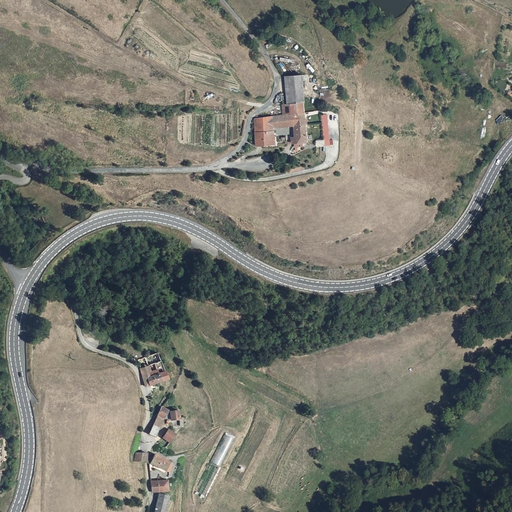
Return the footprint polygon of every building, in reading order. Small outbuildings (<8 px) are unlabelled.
[(288,77),(290,104),(290,114),(294,114),(304,113),(315,112),(315,106),(304,107),(301,76),(288,77)] [(290,104),(281,106),(282,115),(290,114),(290,104)] [(306,137),(304,113),(294,114),(295,125),(296,137),(290,137),(290,143),(309,142),(309,138),(306,137)] [(295,125),(294,114),(290,114),(282,115),(273,116),(273,127),(295,125)] [(274,137),(273,127),(273,116),(255,118),(255,145),(285,143),(285,136),(274,137)] [(148,368),(161,362),(157,353),(144,359),(148,368)] [(141,370),(148,386),(153,384),(150,378),(152,377),(151,374),(148,368),(141,370)] [(153,384),(169,378),(166,371),(162,373),(161,370),(151,374),(152,377),(150,378),(153,384)] [(161,417),(163,417),(166,410),(160,407),(156,415),(161,417)] [(177,425),(182,424),(181,417),(179,417),(178,408),(170,410),(166,410),(163,417),(170,420),(176,419),(177,425)] [(156,415),(152,425),(157,427),(161,417),(156,415)] [(260,418),(231,479),(239,482),(268,422),(260,418)] [(148,433),(153,436),(157,427),(152,425),(148,433)] [(160,435),(162,436),(161,439),(168,441),(173,432),(166,429),(160,435)] [(146,452),(136,451),(134,461),(146,461),(146,452)] [(150,463),(167,472),(167,471),(170,464),(167,463),(168,461),(155,455),(153,455),(150,463)] [(152,492),(167,491),(165,478),(150,480),(152,492)] [(151,511),(162,511),(166,495),(157,493),(151,511)]
